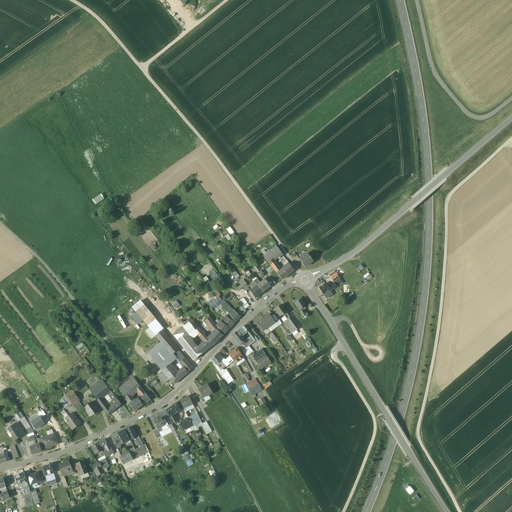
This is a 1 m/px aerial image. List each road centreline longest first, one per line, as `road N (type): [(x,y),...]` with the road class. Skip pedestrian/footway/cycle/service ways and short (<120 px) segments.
road 1 (primary): [(366,511),(410,378),(426,273),(424,119),(401,0)]
road 2 (track): [(459,511),(417,435),(442,306),(446,204),(509,142)]
road 3 (residential): [(305,279),(283,286),(228,334),(174,397),(68,450),(0,470)]
road 4 (residential): [(446,511),(305,279)]
road 5 (residential): [(511,116),(358,248),(305,279)]
road 6 (track): [(0,223),(44,264),(159,405)]
road 7 (track): [(274,238),(141,68)]
road 8 (track): [(342,511),(375,428),(333,354),(343,343)]
road 9 (track): [(416,0),(432,68),(465,112),(483,118),(511,98)]
road 10 (track): [(187,382),(261,511)]
